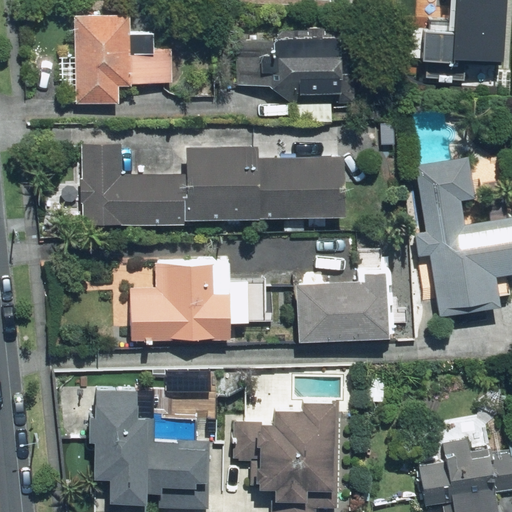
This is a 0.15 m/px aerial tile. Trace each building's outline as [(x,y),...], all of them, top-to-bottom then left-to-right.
[(413,0),(412,23),(399,23),(397,60),(493,66),(496,0),(413,0)] [(150,32),(127,32),(126,12),(70,13),(71,102),(116,101),(115,84),(170,83),(169,49),(151,49),(150,32)] [(236,37),(235,88),(255,88),(254,117),(328,119),(330,39),(236,37)] [(118,140),(76,138),(73,222),(174,226),(175,219),(176,173),(117,171),(118,140)] [(248,146),(178,143),(176,173),(175,219),(245,221),(248,146)] [(340,156),(255,154),(254,217),(339,219),(340,156)] [(471,198),(463,154),(407,163),(433,318),(495,308),(490,277),(511,273),(511,216),(459,225),(455,201),(471,198)] [(219,324),(242,325),(242,311),(257,312),(257,292),(242,292),(243,282),(222,281),(222,258),(149,256),(148,289),(122,288),(120,337),(218,340),(219,324)] [(384,270),(348,270),(348,281),(289,281),(289,340),(378,340),(378,333),(384,333),(384,270)] [(82,387),(80,479),(99,479),(99,503),(141,503),(141,488),(186,489),(186,484),(201,484),(201,437),(142,436),(143,418),(127,418),(128,388),(82,387)] [(337,400),(291,398),(290,409),(266,408),(265,425),(248,424),(245,491),(265,491),(264,503),(267,503),(267,511),(313,511),(313,510),(332,510),(337,400)] [(488,511),(468,415),(430,423),(439,461),(411,467),(419,504),(448,498),(450,511),(488,511)] [(511,436),(493,438),(499,495),(511,493),(511,436)]
